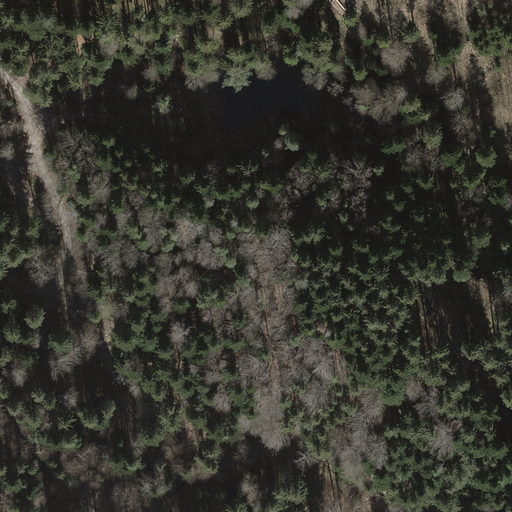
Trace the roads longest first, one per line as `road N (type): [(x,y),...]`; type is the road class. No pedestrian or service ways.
road 1 (track): [(41,299),(134,337),(195,413),(292,447),(364,511)]
road 2 (track): [(511,372),(468,366),(423,285),(401,265),(306,242)]
road 3 (track): [(0,271),(41,299),(70,250),(33,122)]
road 4 (track): [(0,392),(91,511)]
